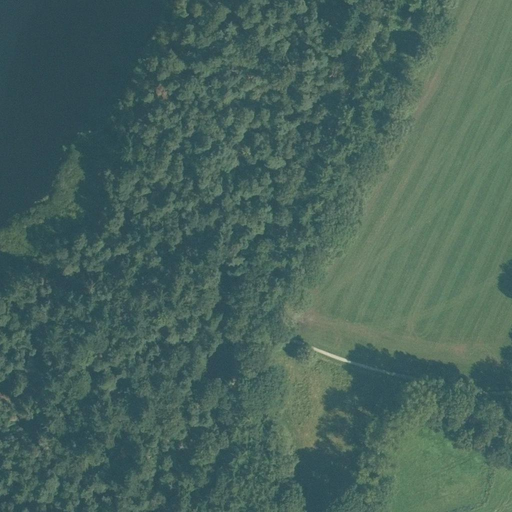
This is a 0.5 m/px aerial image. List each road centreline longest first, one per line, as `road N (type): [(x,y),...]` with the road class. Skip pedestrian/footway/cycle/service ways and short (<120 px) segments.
road 1 (track): [(383,0),(250,320),(229,511)]
road 2 (track): [(511,391),(393,374),(253,325)]
